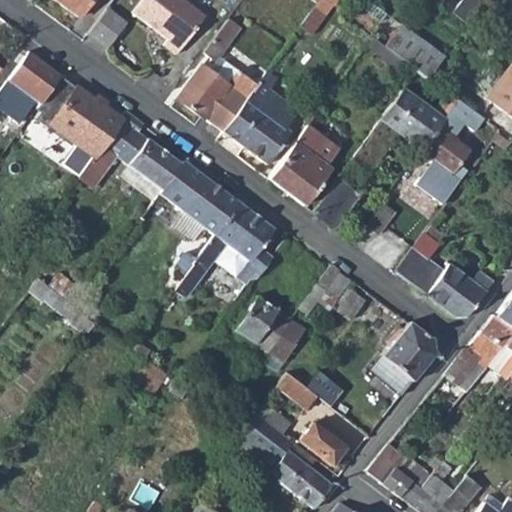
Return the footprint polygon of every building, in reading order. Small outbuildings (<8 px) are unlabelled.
[(56,0),(78,15),(84,7),(89,0),(56,0)] [(89,0),(84,7),(88,10),(96,0),(89,0)] [(139,0),(131,11),(160,33),(184,1),(183,0),(139,0)] [(325,0),(316,0),(298,25),(309,33),(326,11),(332,15),(336,8),(330,4),(325,0)] [(456,0),(462,4),(453,15),(466,25),(485,0),(456,0)] [(184,1),(160,33),(166,38),(161,43),(174,53),(203,14),(184,1)] [(106,8),(87,34),(106,48),(125,22),(106,8)] [(226,18),(201,52),(214,61),(239,28),(226,18)] [(399,24),(383,46),(414,69),(427,79),(443,57),(399,24)] [(371,37),(366,45),(376,53),(381,45),(371,37)] [(32,101),(36,104),(58,75),(59,74),(25,50),(0,84),(0,110),(15,122),(32,101)] [(175,97),(219,131),(254,85),(236,72),(233,75),(221,65),(210,67),(208,69),(203,65),(201,64),(197,66),(175,97)] [(511,66),(486,98),(511,118),(511,66)] [(427,79),(414,69),(357,148),(351,156),(370,170),(397,134),(420,150),(457,100),(445,92),(433,109),(418,98),(430,81),(427,79)] [(254,85),(219,131),(263,163),(288,131),(281,126),(289,115),(288,104),(266,88),(274,77),(265,70),(254,85)] [(36,104),(33,109),(40,114),(36,120),(47,128),(49,125),(91,156),(118,119),(117,117),(102,107),(90,98),(58,75),(36,104)] [(95,93),(90,98),(102,107),(106,102),(95,93)] [(457,100),(420,150),(433,160),(414,185),(434,200),(438,194),(445,199),(466,170),(458,165),(469,150),(453,138),(464,124),(475,132),(484,120),(457,100)] [(91,156),(75,176),(90,188),(114,157),(125,165),(150,183),(159,190),(179,163),(136,132),(142,123),(123,109),(117,117),(118,119),(91,156)] [(299,131),(265,178),(302,204),(328,170),(323,166),(336,149),(306,126),(301,132),(299,131)] [(496,133),(492,139),(505,149),(510,143),(496,133)] [(159,190),(138,218),(149,226),(168,202),(201,227),(176,263),(179,266),(176,269),(182,274),(237,201),(181,159),(179,163),(159,190)] [(150,183),(125,165),(118,174),(143,192),(150,183)] [(340,176),(312,209),(333,228),(361,194),(340,176)] [(182,274),(171,289),(180,296),(182,296),(185,295),(188,293),(224,245),(246,261),(233,277),(243,284),(248,278),(266,253),(258,247),(272,228),(237,201),(182,274)] [(382,203),(365,226),(377,236),(394,213),(382,203)] [(422,233),(392,272),(453,318),(463,319),(491,282),(476,271),(470,280),(448,264),(444,270),(437,265),(433,270),(427,266),(430,261),(426,258),(436,244),(422,233)] [(266,253),(248,278),(255,277),(271,256),(266,253)] [(437,265),(430,261),(427,266),(433,270),(437,265)] [(330,263),(316,284),(335,298),(350,279),(337,269),(330,263)] [(57,272),(46,287),(50,290),(68,305),(80,289),(57,272)] [(35,278),(26,290),(40,301),(42,300),(50,290),(46,287),(35,278)] [(50,290),(42,300),(64,317),(71,308),(68,305),(50,290)] [(350,290),(334,312),(346,321),(362,299),(350,290)] [(490,316),(441,376),(455,386),(479,357),(487,363),(511,332),(511,292),(510,291),(493,318),(490,316)] [(245,352),(261,362),(290,319),(255,296),(232,329),(251,343),(245,352)] [(71,308),(64,317),(70,322),(68,324),(84,336),(92,323),(71,308)] [(313,323),(307,318),(304,322),(310,327),(313,323)] [(290,319),(261,362),(275,371),(304,328),(290,319)] [(390,387),(400,395),(432,355),(431,340),(407,321),(403,327),(398,324),(386,340),(390,343),(380,356),(400,373),(390,387)] [(511,332),(487,363),(486,364),(496,372),(500,368),(509,375),(511,371),(511,332)] [(479,357),(455,386),(462,393),(486,364),(487,363),(479,357)] [(183,366),(175,378),(185,385),(193,373),(183,366)] [(500,368),(496,372),(505,380),(508,377),(509,375),(500,368)] [(156,371),(145,388),(152,393),(163,376),(156,371)] [(285,373),(275,386),(306,411),(316,397),(289,376),(285,373)] [(236,402),(227,416),(242,426),(252,412),(236,402)] [(262,403),(254,414),(281,435),(289,424),(262,403)] [(281,435),(254,414),(234,445),(269,471),(267,473),(310,508),(329,485),(307,467),(313,460),(295,445),(281,435)] [(311,424),(297,441),(330,466),(343,448),(339,444),(342,441),(327,430),(324,433),(311,424)] [(460,435),(446,452),(457,461),(471,443),(460,435)] [(386,443),(363,472),(379,485),(402,456),(386,443)] [(2,456),(0,458),(0,470),(2,472),(9,461),(2,456)] [(402,456),(379,485),(397,497),(409,482),(417,489),(428,476),(407,459),(402,456)] [(409,482),(397,497),(416,511),(433,511),(455,486),(451,482),(446,486),(439,481),(449,467),(440,460),(428,476),(417,489),(409,482)] [(459,469),(451,482),(455,486),(464,476),(465,474),(459,469)] [(455,486),(433,511),(458,511),(478,488),(464,476),(455,486)] [(511,511),(511,500),(507,497),(501,505),(488,495),(474,511),(511,511)] [(351,511),(339,503),(331,511),(351,511)]
